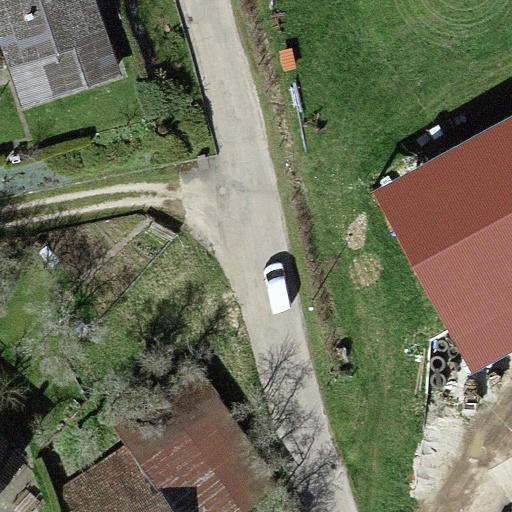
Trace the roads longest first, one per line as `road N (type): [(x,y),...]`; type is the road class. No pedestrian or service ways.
road 1 (tertiary): [(341,511),(203,0)]
road 2 (track): [(255,184),(91,198),(0,218)]
